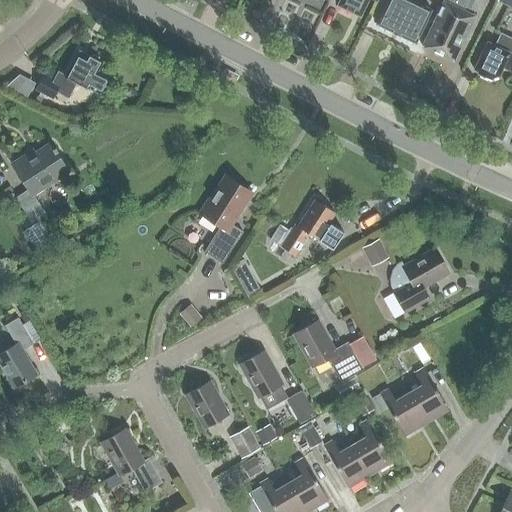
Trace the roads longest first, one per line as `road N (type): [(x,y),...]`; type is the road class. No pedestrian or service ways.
road 1 (tertiary): [(511,186),(132,0)]
road 2 (residential): [(0,427),(55,395),(145,388)]
road 3 (residential): [(418,503),(511,389)]
road 4 (residential): [(211,511),(145,388)]
road 5 (residential): [(145,388),(159,363),(254,314)]
